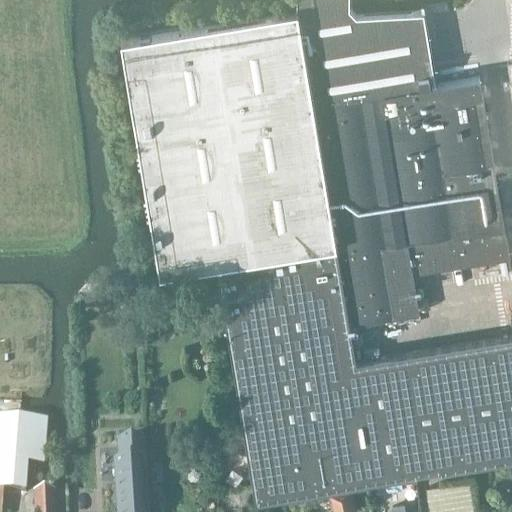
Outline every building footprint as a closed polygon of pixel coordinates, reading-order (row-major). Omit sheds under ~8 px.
[(349,6),(349,0),(297,0),(298,6),(120,35),(159,272),(217,263),(257,499),(416,472),(416,471),(441,467),(442,468),(511,456),(511,335),(356,361),(348,316),(371,318),(390,315),(390,314),(418,310),(411,270),(508,255),(504,231),(501,232),(501,228),(503,227),(479,76),(435,82),(423,10),(356,13),(349,6)] [(470,262),(470,271),(500,269),(499,260),(470,262)] [(0,418),(0,511),(1,511),(3,492),(26,493),(28,465),(44,466),(47,422),(0,418)] [(149,511),(145,440),(117,441),(118,460),(113,461),(116,511),(149,511)] [(443,511),(474,511),(474,495),(462,495),(462,484),(443,484),(443,511)] [(334,511),(341,511),(355,510),(352,490),(332,493),(334,511)]
